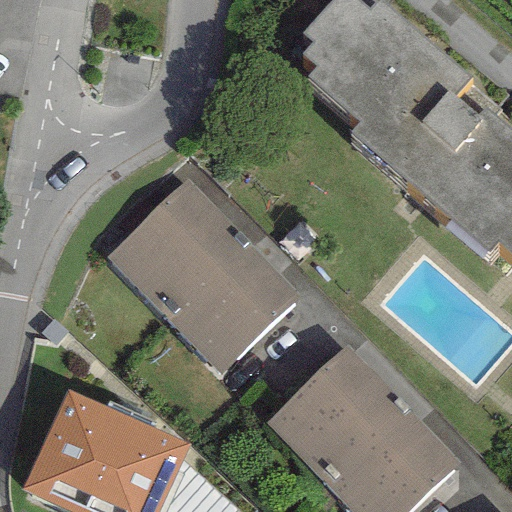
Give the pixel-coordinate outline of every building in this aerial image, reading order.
[(511,147),(365,14),(354,25),(334,7),(301,43),(310,51),(295,68),(311,83),(302,93),(346,132),(334,146),(490,288),(511,264),(511,265),(511,147)] [(0,135),(13,120),(0,109),(0,135)] [(292,313),(180,196),(99,274),(211,390),(292,313)] [(421,511),(463,471),(344,353),(265,431),(346,511),(421,511)] [(167,511),(197,449),(73,392),(27,492),(70,511),(167,511)]
